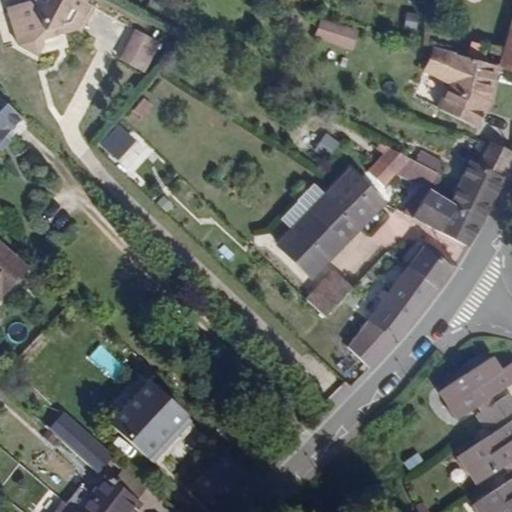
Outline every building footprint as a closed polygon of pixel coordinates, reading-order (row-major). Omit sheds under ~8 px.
[(74,26),(81,28),(94,4),(86,0),(21,0),(7,4),(19,42),(37,51),(43,40),(42,35),(74,26)] [(511,17),(498,65),(511,69),(511,17)] [(354,28),(321,19),(316,37),(349,46),(354,28)] [(122,58),(140,67),(154,42),(136,32),(122,58)] [(422,68),(430,72),(439,47),(430,44),(422,68)] [(472,127),(487,96),(494,64),(439,47),(430,72),(448,82),(436,108),(472,127)] [(13,126),(17,130),(28,119),(0,91),(0,145),(2,146),(3,137),(8,131),(13,126)] [(130,174),(152,151),(121,122),(100,144),(130,174)] [(3,137),(2,146),(12,135),(8,131),(3,137)] [(324,132),(316,152),(333,158),(341,139),(324,132)] [(468,157),(475,161),(485,143),(477,139),(468,157)] [(474,163),(500,176),(511,153),(487,139),(485,143),(475,161),(474,163)] [(365,170),(380,185),(400,165),(430,181),(436,172),(412,159),(387,145),(365,170)] [(412,159),(436,172),(441,161),(417,149),(412,159)] [(446,198),(479,218),(500,176),(474,163),(475,161),(468,157),(446,198)] [(275,244),(286,254),(357,178),(348,170),(275,244)] [(286,254),(308,276),(380,201),(357,178),(286,254)] [(404,210),(464,246),(479,218),(446,198),(427,187),(420,183),(404,210)] [(178,213),(163,200),(156,209),(170,221),(178,213)] [(0,292),(24,268),(0,244),(0,292)] [(375,359),(394,340),(449,266),(420,245),(391,285),(384,280),(369,301),(366,298),(357,311),(379,328),(363,347),(375,359)] [(306,295),(325,312),(350,285),(332,268),(306,295)] [(322,315),(325,312),(306,295),(304,297),(322,315)] [(9,364),(20,374),(56,336),(46,326),(9,364)] [(478,404),(491,423),(511,409),(511,402),(507,394),(492,404),(488,397),(511,380),(511,361),(501,369),(492,355),(487,358),(484,353),(466,365),(469,370),(441,389),(450,402),(446,405),(456,419),(478,404)] [(149,437),(156,444),(183,414),(147,381),(109,422),(138,449),(149,437)] [(260,473),(283,451),(235,407),(215,429),(230,444),(260,473)] [(94,471),(110,455),(65,413),(49,430),(94,471)] [(511,417),(493,431),(481,439),(457,454),(465,466),(470,466),(479,479),(504,463),(509,470),(511,467),(511,417)] [(477,433),(481,439),(493,431),(489,425),(477,433)] [(190,484),(217,511),(219,511),(260,473),(230,444),(190,484)] [(110,480),(131,496),(142,482),(122,465),(110,480)] [(122,511),(133,498),(131,496),(110,480),(103,474),(86,495),(75,486),(64,501),(73,508),(78,511),(122,511)] [(491,482),(495,488),(504,483),(499,476),(491,482)] [(511,511),(511,477),(504,483),(495,488),(474,502),(473,508),(475,511),(511,511)]
